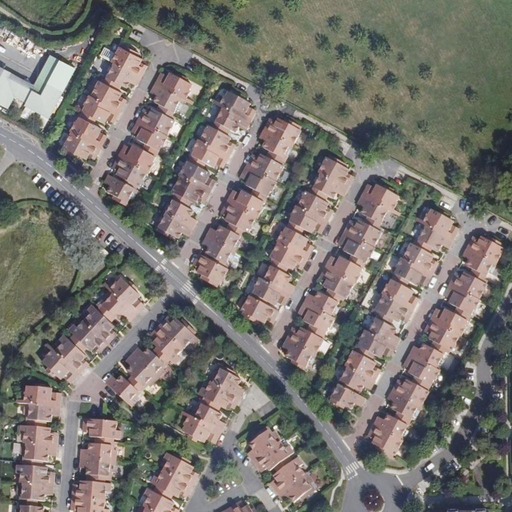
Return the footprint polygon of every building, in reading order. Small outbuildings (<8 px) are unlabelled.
[(94,158),(101,146),(107,135),(99,130),(101,127),(95,123),(98,117),(105,121),(107,117),(114,121),(127,97),(120,94),(122,91),(119,89),(121,83),(127,86),(130,80),(135,83),(136,84),(147,65),(139,61),(142,57),(119,45),(111,59),(114,61),(103,81),(99,79),(91,94),(89,93),(84,103),(85,104),(81,112),(77,120),(75,119),(69,129),(71,130),(63,146),(65,147),(63,150),(75,157),(77,154),(81,156),(86,159),(88,155),(94,158)] [(0,95),(2,96),(11,78),(14,73),(3,67),(0,72),(0,95)] [(120,170),(117,175),(123,178),(128,181),(126,184),(121,181),(108,174),(103,183),(110,187),(108,192),(114,195),(119,197),(118,201),(127,206),(130,199),(132,200),(149,172),(149,173),(154,163),(154,161),(156,157),(156,156),(158,153),(159,150),(160,150),(164,145),(165,146),(170,136),(168,135),(178,118),(173,115),(182,98),(185,100),(187,97),(193,84),(189,82),(183,79),(185,76),(177,73),(176,75),(171,72),(170,75),(162,71),(151,92),(153,93),(157,96),(154,100),(160,103),(158,107),(157,109),(154,107),(152,110),(145,107),(132,131),(134,132),(139,135),(137,138),(144,142),(141,148),(134,145),(132,148),(125,144),(112,166),(120,170)] [(45,96),(48,90),(14,73),(11,78),(45,96)] [(51,84),(48,90),(45,96),(11,78),(2,96),(0,99),(0,102),(12,109),(18,99),(28,104),(27,106),(52,119),(66,92),(51,84)] [(249,105),(250,102),(239,95),(233,92),(227,89),(221,101),(219,105),(214,114),(217,116),(211,126),(207,123),(199,139),(197,138),(193,147),(194,148),(191,153),(195,155),(192,163),(187,160),(171,190),(173,191),(171,194),(174,195),(156,229),(165,234),(167,230),(172,233),(178,237),(180,232),(187,235),(188,236),(197,219),(195,217),(190,215),(193,209),(189,206),(191,201),(194,203),(196,199),(203,203),(215,180),(214,179),(208,176),(210,172),(208,171),(209,168),(211,164),(214,165),(216,163),(220,165),(223,167),(235,143),(229,139),(231,136),(227,134),(230,128),(235,131),(239,126),(243,128),(245,129),(255,109),(255,108),(249,105)] [(262,153),(260,156),(254,152),(241,176),(248,180),(246,184),(248,185),(245,191),(243,190),(241,193),(233,189),(231,194),(220,213),(228,217),(226,220),(227,221),(225,223),(224,226),(221,224),(217,231),(210,227),(202,243),(208,247),(206,251),(209,253),(207,256),(199,252),(193,265),(200,269),(198,272),(203,274),(207,277),(205,280),(220,288),(230,269),(225,266),(230,256),(234,258),(237,252),(235,251),(245,234),(246,231),(249,232),(266,202),(265,201),(272,190),(273,191),(278,181),(285,166),(280,163),(287,152),(290,154),(302,130),(301,129),(302,126),(294,121),(292,125),(279,118),(277,121),(270,117),(259,137),(266,141),(263,146),(271,150),(267,156),(262,153)] [(260,277),(252,291),(255,292),(252,296),(248,294),(239,309),(241,310),(240,313),(252,320),(254,317),(258,319),(263,322),(265,318),(272,322),(278,310),(267,304),(269,300),(275,303),(277,300),(282,303),(285,304),(295,284),(288,281),(291,275),(285,272),(286,269),(288,266),(292,269),(294,265),(300,269),(313,245),(307,241),(308,238),(301,234),(304,227),(312,232),(314,229),(321,232),(333,209),(327,205),(329,202),(326,200),(329,194),(334,196),(336,191),(343,194),(354,175),(347,171),(349,168),(338,162),(333,159),(325,155),(317,170),(320,172),(309,191),(305,189),(297,205),(295,204),(290,213),(291,214),(289,219),(289,220),(286,225),(285,225),(282,230),(281,230),(276,240),(277,241),(269,256),(271,257),(268,262),(270,264),(262,278),(260,277)] [(352,217),(339,241),(341,242),(346,245),(344,248),(349,251),(346,257),(340,255),(338,258),(333,256),(331,255),(318,279),(324,282),(323,285),(327,286),(326,288),(328,289),(325,293),(319,290),(315,296),(311,293),(309,292),(298,312),(305,316),(303,319),(309,323),(306,329),(300,326),(298,329),(293,326),(282,346),(288,350),(285,356),(292,359),(296,361),(295,364),(305,370),(310,362),(313,364),(318,355),(317,355),(325,340),(323,338),(330,327),(331,327),(336,317),(332,315),(339,303),(339,301),(341,298),(344,300),(346,297),(347,298),(355,283),(356,284),(362,274),(360,273),(364,265),(365,265),(370,256),(371,257),(376,248),(375,247),(383,231),(379,229),(380,227),(385,218),(387,220),(392,211),(393,208),(400,196),(389,189),(384,187),(378,183),(376,187),(368,183),(358,202),(364,206),(362,211),(368,214),(364,221),(360,218),(358,221),(352,217)] [(403,257),(401,256),(396,265),(397,266),(394,272),(395,273),(392,278),(391,278),(388,283),(387,282),(381,292),(382,293),(374,308),(376,309),(374,312),(377,314),(368,330),(364,328),(358,338),(360,339),(355,350),(352,349),(344,364),(347,366),(329,400),(339,406),(341,403),(344,405),(351,409),(355,403),(360,406),(365,397),(355,392),(356,388),(360,391),(363,385),(369,389),(380,368),(374,365),(375,362),(371,359),(374,354),(380,356),(381,353),(389,357),(400,337),(393,333),(395,327),(391,325),(392,322),(394,319),(397,321),(399,318),(406,322),(419,298),(417,297),(412,294),(414,290),(407,286),(410,281),(417,284),(419,281),(426,285),(439,261),(433,258),(435,254),(430,252),(432,250),(433,246),(438,249),(441,244),(448,248),(459,228),(458,227),(451,223),(453,220),(449,217),(444,215),(431,208),(428,212),(427,212),(423,219),(421,222),(425,224),(415,244),(411,242),(403,257)] [(452,307),(471,317),(476,308),(477,309),(482,300),(481,299),(484,294),(483,293),(489,283),(484,280),(485,278),(490,270),(493,272),(506,248),(502,246),(503,244),(493,238),(491,241),(487,238),(481,235),(481,236),(479,235),(478,236),(475,235),(473,235),(463,255),(464,256),(469,258),(466,263),(474,267),(471,273),(464,270),(462,273),(457,270),(444,294),(451,298),(449,301),(454,304),(452,307)] [(128,259),(123,255),(115,262),(110,266),(114,271),(125,262),(128,259)] [(108,289),(109,290),(133,313),(141,305),(134,298),(136,295),(128,287),(124,284),(120,279),(116,283),(115,282),(110,287),(108,289)] [(98,307),(104,312),(107,310),(112,314),(118,320),(123,315),(127,320),(133,313),(109,290),(102,297),(105,299),(98,307)] [(81,319),(106,342),(115,333),(110,328),(112,326),(106,320),(102,315),(104,312),(98,307),(95,310),(90,305),(85,311),(87,313),(81,319)] [(471,317),(452,307),(451,311),(446,308),(444,312),(438,308),(436,307),(430,319),(460,335),(462,336),(467,327),(466,326),(468,320),(469,321),(471,317)] [(157,324),(182,347),(189,341),(191,343),(196,338),(173,317),(171,319),(166,315),(157,324)] [(72,333),(69,336),(77,343),(79,341),(83,344),(89,350),(93,346),(98,351),(106,342),(81,319),(75,325),(73,323),(68,329),(72,333)] [(460,335),(430,319),(424,331),(431,335),(429,338),(433,340),(432,343),(446,351),(450,352),(451,350),(452,351),(460,335)] [(176,353),(182,347),(157,324),(149,333),(153,338),(150,341),(157,348),(161,351),(159,354),(165,360),(168,357),(173,361),(179,355),(176,353)] [(52,348),(78,372),(85,364),(80,359),(84,355),(78,350),(74,346),(77,343),(69,336),(62,344),(59,341),(52,348)] [(446,351),(432,343),(430,346),(425,343),(422,349),(414,344),(410,352),(438,367),(446,351)] [(159,366),(165,360),(159,354),(156,357),(152,353),(147,347),(142,352),(137,347),(130,354),(155,376),(161,369),(159,366)] [(70,380),(78,372),(52,348),(50,350),(45,354),(46,355),(42,359),(48,364),(52,368),(60,376),(62,373),(70,380)] [(438,367),(410,352),(403,364),(412,369),(410,373),(415,375),(413,378),(430,387),(432,384),(433,385),(435,379),(437,380),(442,370),(438,367)] [(155,376),(130,354),(125,360),(130,364),(125,369),(131,375),(136,379),(133,382),(139,387),(146,380),(149,383),(155,376)] [(198,409),(195,407),(190,415),(189,417),(185,424),(185,426),(183,429),(191,433),(197,437),(205,440),(206,437),(215,441),(217,437),(225,423),(218,419),(221,413),(214,409),(209,406),(211,401),(217,404),(225,408),(226,405),(232,408),(235,403),(244,387),(237,383),(240,379),(233,376),(235,372),(221,365),(217,373),(214,371),(205,387),(202,386),(198,394),(204,397),(203,400),(202,400),(198,409)] [(111,374),(104,381),(112,389),(129,404),(135,397),(132,395),(139,387),(133,382),(131,384),(127,380),(121,374),(116,379),(111,374)] [(430,387),(413,378),(412,381),(407,378),(405,382),(398,378),(393,388),(424,403),(431,391),(429,390),(430,387)] [(24,403),(58,406),(59,394),(49,393),(49,389),(39,388),(33,388),(27,387),(26,392),(25,392),(24,399),(24,403)] [(424,403),(393,388),(388,398),(395,402),(392,407),(398,410),(396,414),(411,422),(415,414),(417,416),(424,403)] [(217,404),(211,401),(209,406),(214,409),(217,404)] [(57,416),(58,406),(24,403),(23,412),(27,413),(27,422),(34,423),(35,420),(41,421),(49,421),(50,415),(57,416)] [(411,422),(396,414),(394,417),(388,414),(385,419),(378,415),(374,423),(402,439),(411,422)] [(117,429),(118,421),(84,418),(82,432),(89,432),(89,436),(98,437),(105,437),(105,441),(112,441),(112,438),(119,438),(120,429),(117,429)] [(34,426),(34,423),(27,422),(26,434),(23,434),(22,443),(56,446),(56,436),(48,436),(49,427),(41,427),(34,426)] [(402,439),(374,423),(368,435),(375,439),(373,443),(378,445),(383,448),(381,451),(393,457),(395,454),(397,455),(401,447),(400,447),(404,440),(402,439)] [(281,465),(290,457),(288,454),(293,450),(288,444),(285,445),(280,439),(280,440),(274,432),(271,435),(267,429),(249,442),(253,447),(247,452),(258,467),(261,471),(266,466),(269,469),(274,465),(278,462),(281,465)] [(111,452),(112,441),(105,441),(104,444),(98,444),(93,443),(93,449),(81,449),(81,458),(115,461),(115,452),(111,452)] [(56,446),(22,443),(22,451),(25,451),(24,459),(32,459),(39,460),(47,461),(48,454),(55,454),(56,446)] [(187,464),(182,461),(168,453),(164,460),(167,462),(163,469),(169,472),(191,484),(194,479),(197,473),(193,470),(194,467),(187,464)] [(290,457),(281,465),(283,468),(278,471),(274,475),(276,478),(270,483),(278,493),(305,472),(306,472),(301,465),(304,463),(299,456),(293,460),(290,457)] [(114,470),(115,461),(81,458),(80,467),(87,468),(87,474),(95,474),(102,475),(101,478),(111,479),(112,470),(114,470)] [(48,469),(38,468),(32,467),(17,466),(16,474),(19,474),(19,482),(52,485),(53,473),(48,472),(48,469)] [(157,485),(155,489),(166,495),(168,492),(173,494),(178,497),(180,494),(185,497),(187,492),(191,484),(169,472),(163,469),(159,477),(155,475),(151,482),(157,485)] [(305,472),(278,493),(284,501),(290,497),(294,501),(300,497),(306,492),(308,495),(314,490),(308,482),(311,480),(305,472)] [(110,491),(111,479),(101,478),(101,482),(95,481),(81,480),(81,483),(72,482),(71,497),(105,500),(106,491),(110,491)] [(51,495),(52,485),(19,482),(17,482),(17,492),(21,492),(20,501),(29,502),(29,499),(36,500),(43,500),(43,494),(51,495)] [(146,496),(142,505),(155,511),(176,511),(178,509),(173,506),(175,503),(170,500),(165,497),(166,495),(155,489),(154,491),(148,488),(144,495),(146,496)] [(105,500),(71,497),(70,509),(78,510),(77,511),(108,511),(108,508),(105,508),(105,500)] [(42,511),(42,507),(35,507),(28,506),(29,502),(20,501),(19,511),(42,511)] [(229,508),(231,511),(251,511),(247,505),(244,507),(241,501),(236,504),(229,508)]
